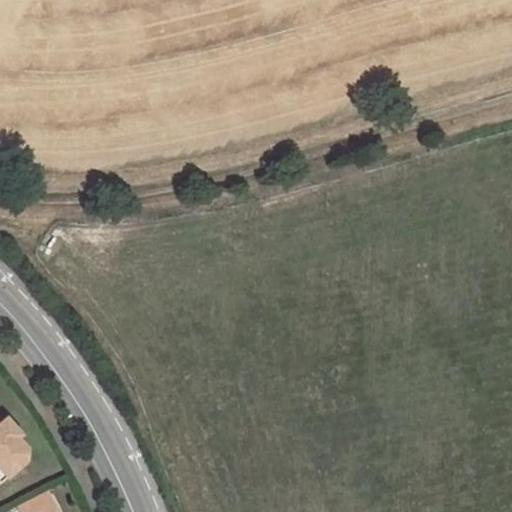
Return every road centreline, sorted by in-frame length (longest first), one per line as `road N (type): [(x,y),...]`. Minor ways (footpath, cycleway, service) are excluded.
road 1 (track): [(511,95),(176,184),(107,196),(0,197)]
road 2 (tertiary): [(132,511),(71,393),(0,303)]
